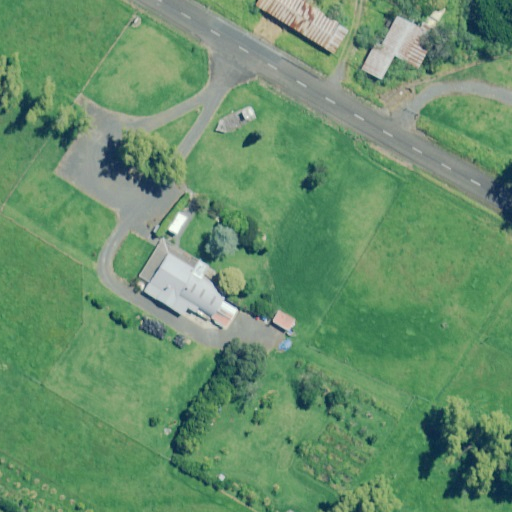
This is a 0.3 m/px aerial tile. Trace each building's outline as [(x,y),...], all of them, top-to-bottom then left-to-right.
[(331,55),(346,31),(296,0),(254,0),(252,5),(331,55)] [(445,9),(433,2),(421,25),(410,18),(407,24),(394,17),(378,45),(373,42),(358,69),(378,80),(391,56),(416,70),(436,33),(433,31),(445,9)] [(250,107),(219,120),(224,133),(255,120),(250,107)] [(186,217),(177,212),(166,229),(175,235),(186,217)] [(223,332),(236,309),(221,300),(225,293),(192,272),(199,261),(171,244),(142,292),(181,315),(186,308),(192,312),(188,319),(211,332),(215,327),(223,332)] [(292,321),(274,310),(267,321),(284,333),(292,321)] [(182,341),(165,332),(162,339),(179,347),(182,341)]
